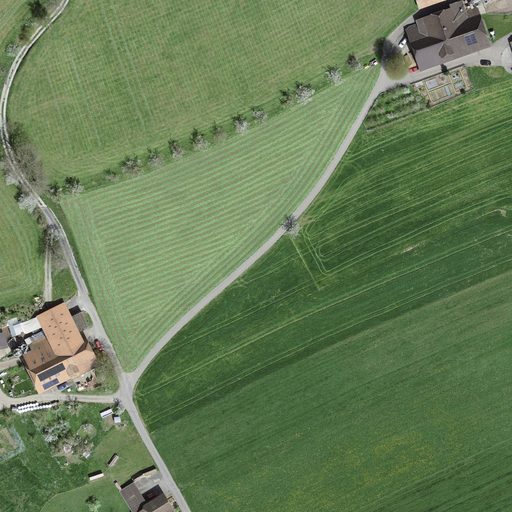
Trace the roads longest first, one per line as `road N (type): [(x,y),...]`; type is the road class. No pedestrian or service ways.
road 1 (track): [(186,511),(133,414),(58,227),(5,142),(12,72),(65,0)]
road 2 (residential): [(124,385),(287,225),(377,88)]
road 3 (residential): [(377,88),(491,51),(511,36)]
road 4 (residential): [(453,0),(396,32),(377,88)]
